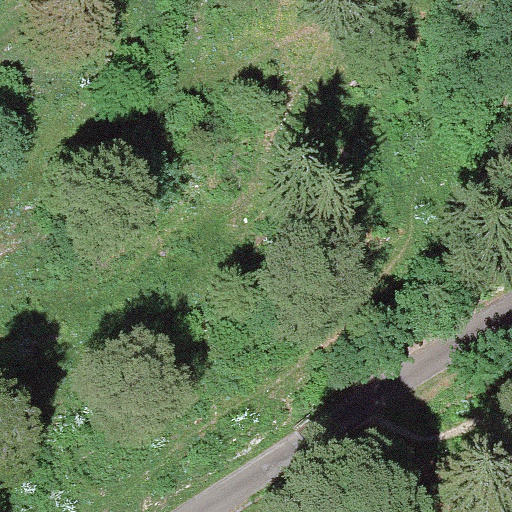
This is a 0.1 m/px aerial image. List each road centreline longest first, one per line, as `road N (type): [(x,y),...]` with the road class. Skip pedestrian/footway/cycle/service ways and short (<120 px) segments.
road 1 (unclassified): [(511,317),(360,409),(215,511)]
road 2 (track): [(511,416),(457,438),(425,439),(391,431),(360,409)]
